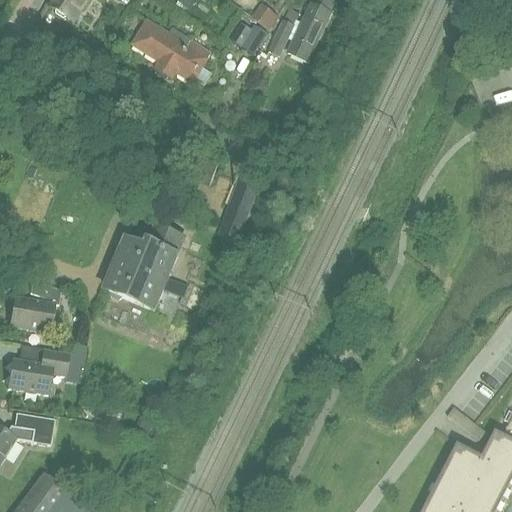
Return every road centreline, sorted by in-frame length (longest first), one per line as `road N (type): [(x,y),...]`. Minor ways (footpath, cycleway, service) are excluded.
road 1 (residential): [(6,42),(74,47),(101,58),(222,143),(253,153),(284,134),(352,0)]
road 2 (residential): [(511,325),(362,511)]
